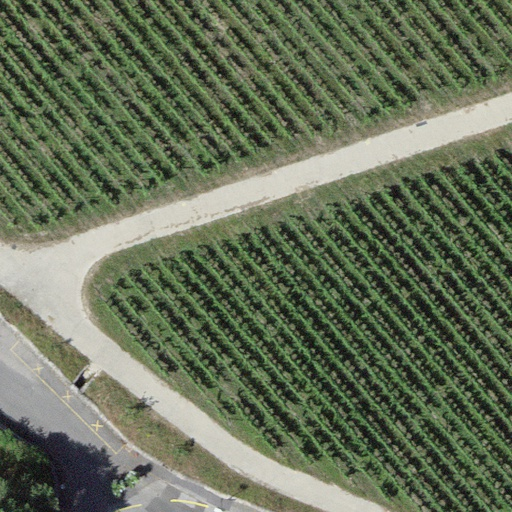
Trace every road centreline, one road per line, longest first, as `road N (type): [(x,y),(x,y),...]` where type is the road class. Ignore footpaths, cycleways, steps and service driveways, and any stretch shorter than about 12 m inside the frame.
road 1 (track): [(11,271),(511,108)]
road 2 (track): [(364,511),(240,460),(0,262)]
road 3 (residential): [(113,511),(78,453),(0,388)]
